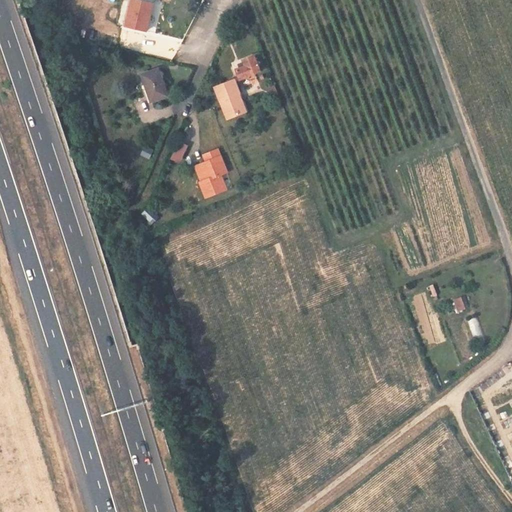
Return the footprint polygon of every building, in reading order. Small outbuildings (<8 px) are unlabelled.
[(144,0),(130,0),(123,24),(144,30),(152,2),(144,0)] [(247,64),(235,68),(239,78),(260,70),(254,53),(244,56),(247,64)] [(140,72),(150,101),(167,95),(158,67),(140,72)] [(214,85),(227,118),(243,112),(236,93),(239,92),(233,78),(214,85)] [(268,86),(271,99),(278,97),(275,85),(268,86)] [(246,111),(239,92),(236,93),(243,112),(246,111)] [(150,157),(152,149),(145,146),(142,155),(150,157)] [(207,179),(202,181),(199,182),(206,198),(226,189),(220,175),(227,172),(218,148),(203,153),(206,160),(200,162),(207,179)] [(195,164),(202,181),(207,179),(200,162),(195,164)] [(453,299),(458,311),(466,308),(461,296),(453,299)] [(477,316),(468,319),(474,340),(484,337),(477,316)]
